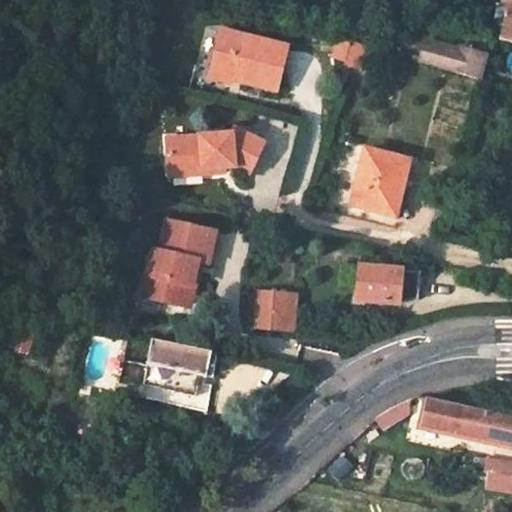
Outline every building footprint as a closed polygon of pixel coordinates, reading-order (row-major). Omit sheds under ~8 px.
[(499,41),(511,44),(511,0),(504,0),(500,13),(498,12),(494,26),(502,28),(499,41)] [(290,47),(222,31),(213,71),(236,77),(243,79),(242,82),(279,91),(290,47)] [(346,63),(353,41),(341,37),(334,59),(346,63)] [(486,56),(427,40),(421,61),(480,78),(486,56)] [(373,47),(353,41),(346,63),(367,68),(373,47)] [(234,84),(236,77),(213,71),(211,79),(234,84)] [(234,137),(169,142),(171,170),(203,167),(204,177),(225,176),(225,170),(236,169),(250,176),(265,145),(236,131),(234,137)] [(411,160),(368,149),(355,204),(401,215),(410,178),(407,177),(411,160)] [(203,167),(171,170),(172,180),(204,177),(203,167)] [(158,303),(182,308),(190,275),(186,274),(189,262),(201,266),(210,234),(164,222),(156,253),(151,252),(141,291),(160,295),(158,303)] [(356,265),(351,300),(396,305),(415,301),(419,272),(356,265)] [(303,296),(264,290),(258,326),(298,331),(303,296)] [(160,295),(141,291),(139,298),(158,303),(160,295)] [(153,339),(143,385),(194,397),(199,374),(206,376),(211,352),(153,339)] [(511,445),(511,418),(427,399),(421,426),(511,445)] [(341,455),(327,470),(338,481),(353,466),(341,455)] [(511,460),(491,456),(488,471),(497,473),(511,476),(511,460)] [(511,492),(511,476),(497,473),(492,488),(511,492)]
